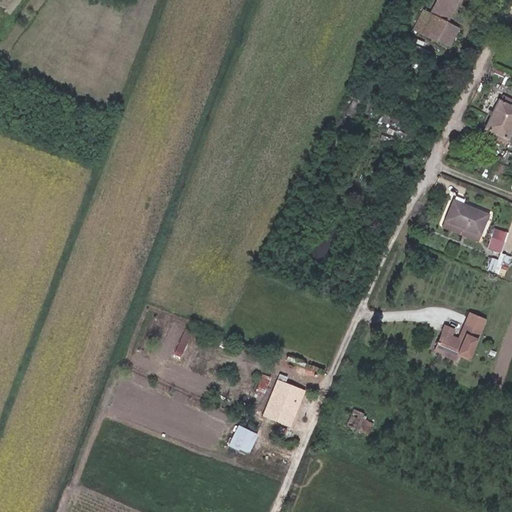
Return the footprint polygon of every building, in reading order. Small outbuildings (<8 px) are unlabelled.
[(459,0),(436,0),(429,13),(432,14),(422,32),(449,47),(459,28),(448,21),(459,0)] [(511,49),(506,46),(503,52),(511,57),(511,54),(511,49)] [(511,57),(503,52),(496,64),(504,69),(511,57)] [(511,105),(499,98),(490,115),(504,122),(507,118),(511,120),(511,105)] [(504,122),(490,115),(484,127),(485,128),(482,135),(503,146),(511,129),(511,120),(507,118),(504,122)] [(505,165),(495,161),(488,176),(507,185),(510,180),(501,175),(505,165)] [(445,220),(480,234),(488,214),(453,201),(445,220)] [(478,240),(480,234),(445,220),(443,226),(478,240)] [(506,233),(494,229),(488,248),(500,252),(506,233)] [(494,255),(489,268),(503,273),(506,265),(507,266),(509,260),(494,255)] [(468,355),(479,329),(463,322),(460,330),(457,337),(440,331),(432,349),(454,357),(457,350),(468,355)] [(443,323),(440,331),(457,337),(460,330),(443,323)] [(262,378),(256,392),(263,395),(269,381),(262,378)] [(277,379),(273,391),(284,396),(288,384),(277,379)] [(284,396),(273,391),(264,415),(289,426),(304,389),(293,385),(289,397),(284,396)] [(346,424),(366,433),(372,422),(361,417),(363,413),(353,409),(346,424)] [(287,430),(280,427),(277,433),(284,436),(287,430)] [(273,442),(253,434),(244,455),(264,463),(273,442)]
